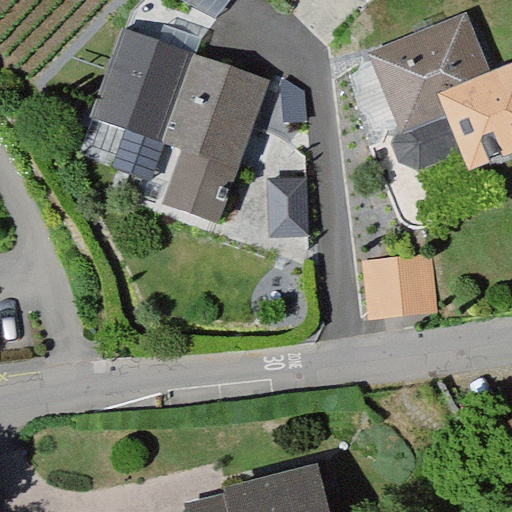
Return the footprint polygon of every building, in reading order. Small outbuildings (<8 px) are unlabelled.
[(464,17),(363,54),(395,137),(442,119),(461,171),(511,151),(511,62),(485,73),(464,17)] [(174,149),(154,207),(212,226),(260,83),(115,34),(86,120),(174,149)] [(428,259),(360,263),(363,319),(431,315),(428,259)] [(511,419),(511,423),(501,430),(511,448),(511,405),(506,409),(511,419)] [(319,511),(309,473),(177,508),(178,511),(319,511)]
